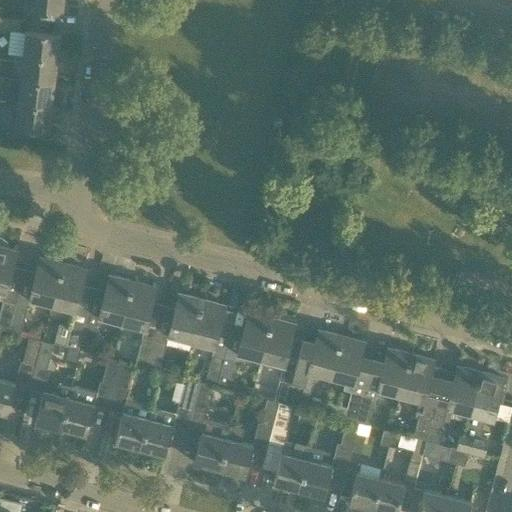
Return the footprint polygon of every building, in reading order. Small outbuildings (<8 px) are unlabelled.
[(28,0),(27,10),(62,14),(63,0),(28,0)] [(25,31),(22,55),(57,59),(60,35),(25,31)] [(57,59),(22,55),(19,79),(54,83),(57,59)] [(54,83),(19,79),(17,103),(51,107),(54,83)] [(17,103),(16,108),(14,127),(49,131),(51,107),(17,103)] [(5,293),(6,288),(16,251),(0,246),(0,291),(2,292),(5,293)] [(51,305),(62,263),(39,257),(28,299),(51,305)] [(75,311),(76,306),(86,269),(62,263),(51,305),(74,310),(75,311)] [(109,275),(98,316),(121,322),(132,281),(109,275)] [(121,322),(144,328),(145,325),(155,287),(132,281),(121,322)] [(0,329),(8,332),(15,304),(14,304),(18,291),(6,288),(5,293),(2,292),(0,300),(2,300),(0,308),(0,329)] [(167,335),(168,335),(191,341),(201,299),(178,293),(168,331),(167,335)] [(224,359),(230,334),(218,331),(225,305),(201,299),(191,341),(214,347),(211,356),(224,359)] [(39,340),(40,335),(20,329),(25,307),(15,304),(8,332),(18,335),(28,337),(39,340)] [(58,323),(53,343),(77,349),(84,323),(88,309),(76,306),(75,311),(74,310),(72,316),(72,319),(70,326),(58,323)] [(77,349),(89,352),(98,316),(87,313),(88,309),(84,323),(77,349)] [(261,359),(271,317),(248,312),(243,331),(242,337),(230,334),(224,359),(235,362),(245,364),(247,356),(261,359)] [(271,317),(261,359),(284,365),(282,374),(292,376),(295,364),(285,361),(290,343),(291,336),(294,323),(271,317)] [(146,368),(153,340),(156,328),(145,325),(144,328),(134,365),(146,368)] [(168,335),(167,335),(168,331),(156,328),(153,340),(146,368),(159,371),(168,335)] [(330,377),(341,335),(317,329),(314,342),(302,339),(297,357),(295,364),(292,376),(304,380),(301,394),(309,396),(312,385),(318,379),(319,374),(330,377)] [(365,382),(371,360),(360,357),(364,341),(341,335),(330,377),(345,381),(343,390),(350,392),(362,395),(365,382)] [(27,387),(39,340),(28,337),(22,360),(20,360),(14,384),(27,387)] [(43,391),(49,367),(47,367),(53,343),(39,340),(27,387),(42,391),(43,391)] [(399,395),(410,353),(387,347),(383,363),(371,360),(365,382),(362,395),(374,398),(376,389),(399,395)] [(410,353),(399,395),(418,400),(415,410),(416,410),(414,416),(418,417),(420,410),(432,413),(441,376),(430,373),(432,365),(433,359),(410,353)] [(224,359),(211,356),(204,383),(210,384),(217,386),(224,359)] [(97,392),(71,385),(60,428),(85,434),(93,404),(109,408),(121,361),(108,358),(102,381),(99,380),(97,392)] [(235,362),(224,359),(217,386),(228,389),(235,362)] [(139,448),(150,407),(130,401),(131,397),(126,396),(128,388),(127,388),(133,364),(121,361),(109,408),(122,412),(114,442),(139,448)] [(441,376),(432,413),(443,416),(443,418),(446,407),(451,408),(469,413),(480,372),(456,366),(455,371),(453,379),(441,376)] [(492,419),(496,403),(503,378),(480,372),(469,413),(464,431),(481,436),(483,428),(481,428),(484,417),(492,419)] [(292,376),(282,374),(281,374),(274,400),(279,402),(284,403),(292,376)] [(304,380),(292,376),(284,403),(290,405),(297,407),(301,394),(304,380)] [(187,378),(181,402),(193,405),(199,381),(187,378)] [(0,412),(6,414),(14,384),(0,379),(0,412)] [(219,469),(228,438),(231,425),(202,417),(210,384),(204,383),(199,381),(193,405),(187,429),(201,432),(193,462),(219,469)] [(55,394),(43,391),(42,391),(35,421),(60,428),(71,385),(58,382),(55,394)] [(346,419),(355,421),(362,395),(350,392),(343,418),(346,419)] [(355,421),(358,422),(367,424),(374,398),(362,395),(355,421)] [(243,428),(231,425),(228,438),(219,469),(244,475),(247,462),(262,466),(279,402),(274,400),(266,398),(260,422),(257,422),(252,445),(240,442),(243,428)] [(290,405),(284,403),(279,402),(262,466),(276,470),(273,483),(276,484),(276,486),(286,489),(286,486),(298,490),(307,459),(309,449),(295,446),(293,455),(281,452),(287,430),(284,429),(290,405)] [(139,448),(165,455),(175,413),(150,407),(139,448)] [(432,413),(420,410),(418,417),(413,436),(425,439),(432,413)] [(443,416),(432,413),(425,439),(436,442),(443,416)] [(298,490),(323,496),(327,483),(341,486),(342,486),(343,480),(352,447),(358,422),(355,421),(346,419),(340,443),(337,442),(331,465),(319,462),(322,450),(310,447),(309,449),(307,459),(298,490)] [(388,446),(392,431),(383,429),(379,443),(388,446)] [(401,434),(392,431),(388,446),(397,448),(401,434)] [(459,436),(456,447),(459,448),(468,451),(468,450),(483,453),(487,437),(481,436),(464,431),(462,437),(459,436)] [(446,460),(455,463),(459,448),(456,447),(456,448),(450,446),(446,460)] [(468,451),(459,448),(455,463),(464,465),(468,451)] [(419,463),(409,461),(405,479),(414,481),(419,463)] [(414,481),(414,483),(428,486),(433,464),(420,461),(419,463),(414,481)] [(372,509),(380,478),(356,472),(348,503),(372,509)] [(396,511),(404,484),(380,478),(372,509),(384,511),(396,511)] [(416,511),(442,511),(447,495),(423,489),(416,511)] [(442,511),(467,511),(471,501),(447,495),(442,511)]
